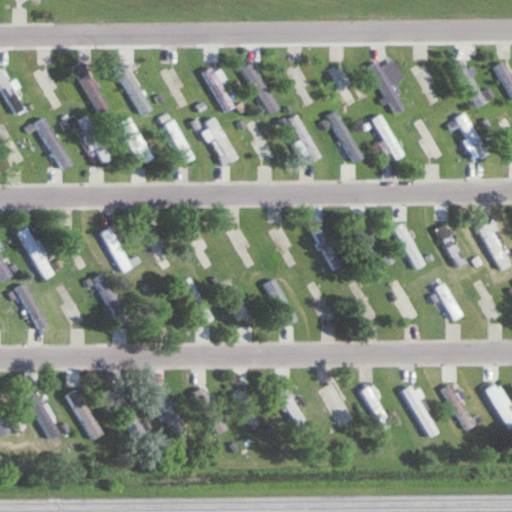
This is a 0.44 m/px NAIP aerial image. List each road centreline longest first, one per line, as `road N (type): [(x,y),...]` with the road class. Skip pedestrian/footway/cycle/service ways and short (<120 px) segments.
road 1 (residential): [(0,198),(511,191)]
road 2 (residential): [(0,358),(511,352)]
road 3 (residential): [(0,504),(511,501)]
road 4 (residential): [(62,35),(511,29)]
